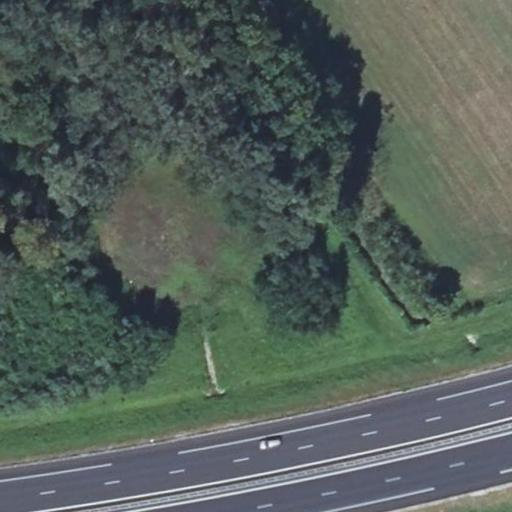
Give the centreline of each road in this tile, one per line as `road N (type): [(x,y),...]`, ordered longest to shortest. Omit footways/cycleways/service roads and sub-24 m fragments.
road 1 (motorway): [(511,397),(237,459),(0,497)]
road 2 (motorway): [(250,511),(511,453)]
